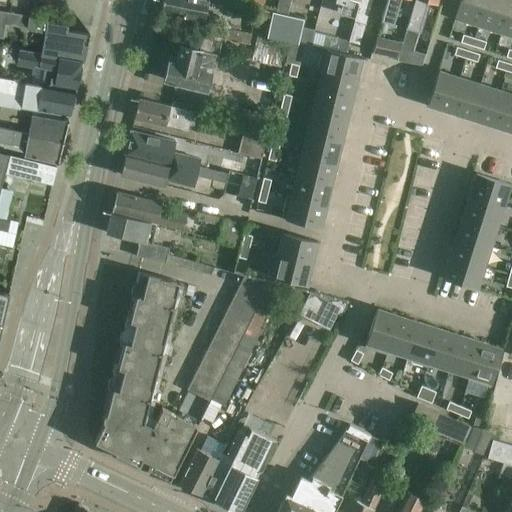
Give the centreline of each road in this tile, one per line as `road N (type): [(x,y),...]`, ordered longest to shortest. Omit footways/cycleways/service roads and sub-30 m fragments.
road 1 (residential): [(468,137),(364,108),(330,278),(372,288)]
road 2 (secondary): [(37,456),(54,407),(82,208)]
road 3 (residential): [(372,288),(261,511)]
road 4 (secondary): [(82,208),(0,431)]
road 5 (secondary): [(82,208),(131,0)]
road 6 (residential): [(468,137),(422,304)]
road 7 (tertiary): [(157,511),(37,456)]
